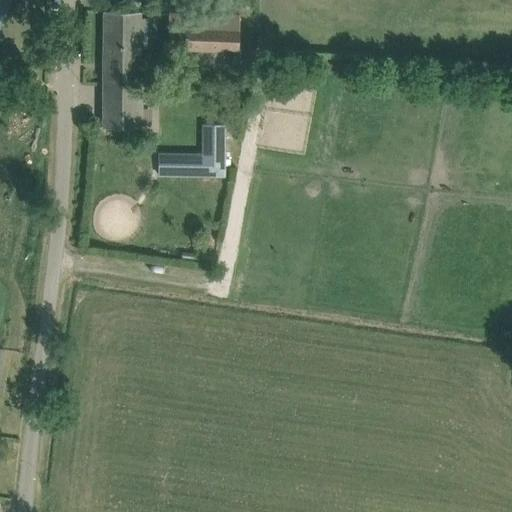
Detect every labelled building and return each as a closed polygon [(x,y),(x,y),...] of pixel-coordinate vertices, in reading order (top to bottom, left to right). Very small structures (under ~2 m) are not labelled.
[(0,0),(0,32),(10,0),(0,0)] [(103,128),(123,128),(141,128),(142,47),(156,47),(156,18),(142,18),(142,11),(104,11),(103,128)] [(168,12),(168,48),(241,50),(239,14),(168,12)] [(158,164),(158,176),(225,177),(226,124),(214,124),(214,164),(158,164)] [(182,252),(180,259),(193,261),(194,254),(182,252)] [(239,476),(253,478),(257,448),(279,451),(283,423),(240,416),(236,444),(208,440),(205,465),(203,465),(199,488),(201,488),(200,500),(234,505),(239,476)]
